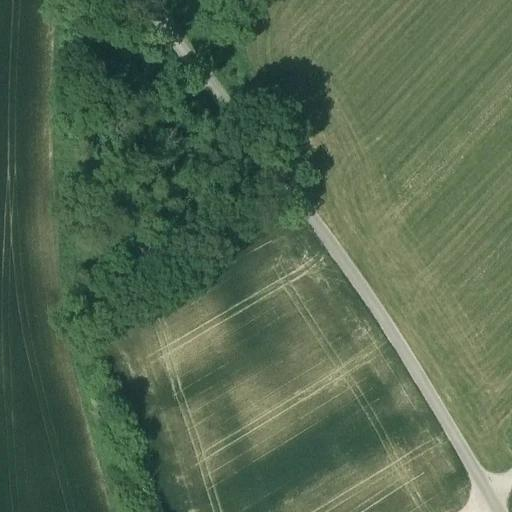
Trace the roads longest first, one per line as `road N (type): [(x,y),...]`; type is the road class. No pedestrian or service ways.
road 1 (unclassified): [(496,511),(317,220),(145,0)]
road 2 (track): [(61,0),(54,175),(74,344),(121,511)]
